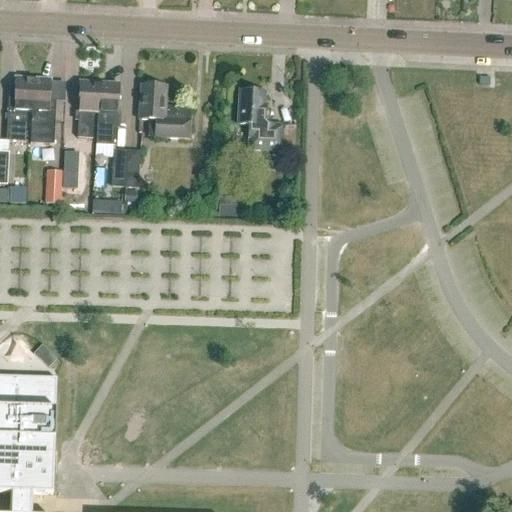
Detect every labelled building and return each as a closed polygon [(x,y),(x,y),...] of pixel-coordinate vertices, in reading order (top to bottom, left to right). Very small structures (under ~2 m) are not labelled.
[(32,114),(33,82),(16,81),(15,97),(9,97),(7,143),(25,144),(27,113),(32,114)] [(33,82),(32,114),(30,147),(53,148),(55,104),(49,104),(50,82),(33,82)] [(97,130),(99,85),(79,84),(79,85),(80,85),(77,140),(92,141),(94,115),(98,115),(97,130)] [(97,130),(96,146),(113,147),(115,147),(117,116),(118,116),(119,86),(99,85),(98,115),(97,130)] [(189,142),(190,123),(189,123),(189,119),(188,116),(186,113),(183,111),(180,111),(165,110),(166,89),(140,88),(139,122),(151,122),(150,139),(189,142)] [(282,126),(269,125),(263,125),(265,94),(239,93),(237,127),(249,128),(248,151),(280,153),(282,126)] [(96,146),(95,160),(112,161),(113,151),(113,147),(100,146),(96,146)] [(124,190),(126,152),(113,151),(112,161),(110,189),(124,190)] [(126,152),(124,190),(137,191),(139,153),(126,152)] [(0,154),(0,186),(7,187),(8,155),(0,154)] [(75,190),(77,156),(64,155),(62,190),(75,190)] [(60,205),(62,173),(46,173),(45,205),(60,205)] [(126,193),(125,203),(134,204),(135,194),(126,193)] [(240,220),(240,214),(240,200),(219,199),(218,220),(240,220)] [(108,202),(107,216),(121,217),(122,203),(108,202)] [(42,346),(33,356),(48,370),(57,361),(42,346)] [(30,511),(31,496),(53,497),(54,441),(56,381),(0,378),(0,494),(11,495),(10,511),(30,511)]
